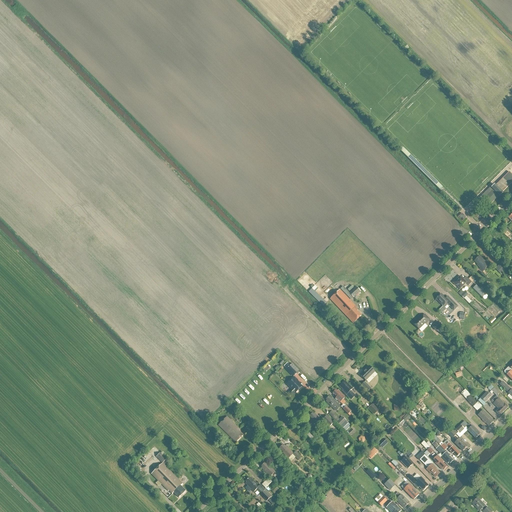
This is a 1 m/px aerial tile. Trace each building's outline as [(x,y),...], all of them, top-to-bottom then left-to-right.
[(402,148),(400,150),(407,158),(410,155),(402,148)] [(487,208),(499,196),(502,193),(511,183),(511,175),(509,173),(495,186),(495,185),(491,189),(493,190),(481,202),(483,204),(481,205),(484,208),(486,206),(487,208)] [(466,218),(462,214),(458,218),(462,222),(466,218)] [(489,266),(479,257),(475,261),(478,265),(477,266),(480,269),(479,269),(482,272),(489,266)] [(505,272),(507,270),(506,269),(501,264),(495,270),(501,275),(504,271),(505,272)] [(463,280),(460,277),(458,279),(457,279),(453,283),(455,286),(456,286),(460,290),(466,284),(469,286),(472,283),(466,277),(463,280)] [(353,298),(360,292),(356,287),(349,294),(349,293),(343,287),(340,289),(350,300),(353,298)] [(477,287),(474,290),(483,299),(487,296),(477,287)] [(326,303),(312,289),(308,292),(323,306),(326,303)] [(355,308),(356,307),(340,290),(330,299),(353,324),(361,316),(357,312),(358,311),(355,308)] [(445,299),(441,295),(436,300),(443,307),(447,303),(454,311),(458,307),(448,297),(445,299)] [(427,323),(430,320),(425,315),(422,318),(420,316),(417,319),(418,320),(413,324),(419,330),(426,322),(427,323)] [(437,332),(443,326),(438,321),(432,327),(437,332)] [(284,367),(286,370),(293,377),(297,373),(290,366),(289,367),(287,364),(284,367)] [(366,381),(375,373),(369,367),(360,375),(366,381)] [(505,378),(501,374),(499,376),(506,383),(508,381),(505,378)] [(294,378),(287,385),(292,390),(294,393),(295,393),(296,393),(302,387),(297,382),(298,381),(294,378)] [(351,400),(355,396),(350,392),(352,390),(345,382),(340,387),(344,390),(343,391),(346,395),(351,400)] [(511,389),(511,390),(511,391),(502,382),(500,385),(511,397),(511,389)] [(360,388),(371,399),(372,398),(368,394),(369,393),(368,392),(371,389),(365,383),(360,388)] [(340,403),(345,398),(338,391),(337,392),(336,390),(333,393),(337,397),(335,399),(340,403)] [(471,396),(465,390),(461,394),(467,400),(470,397),(471,396)] [(486,405),(485,403),(491,396),(486,392),(478,401),(484,407),(486,405)] [(336,412),(340,407),(336,403),(333,399),(332,400),(329,397),(326,400),(327,401),(326,402),(336,412)] [(472,408),(476,404),(470,397),(467,400),(465,401),(472,408)] [(498,409),(495,412),(499,416),(508,408),(504,404),(503,404),(496,397),(492,401),(494,403),(493,404),(498,409)] [(379,408),(374,403),(370,406),(377,413),(380,410),(379,408)] [(489,426),(493,422),(482,410),(478,416),(483,421),(482,421),(485,423),(489,426)] [(337,422),(339,420),(335,416),(335,415),(332,411),(329,414),(337,422)] [(313,429),(317,425),(321,420),(314,414),(313,415),(312,414),(309,417),(312,420),(308,424),(313,429)] [(329,428),(334,423),(327,416),(322,421),(329,428)] [(236,443),(243,436),(239,431),(240,430),(227,417),(218,426),(236,443)] [(343,418),(340,420),(337,423),(346,432),(351,427),(346,422),(347,422),(343,418)] [(397,425),(399,427),(404,423),(405,422),(402,419),(397,425)] [(440,420),(434,426),(437,429),(443,423),(440,420)] [(464,422),(455,430),(459,434),(464,429),(466,427),(468,430),(467,431),(475,439),(480,435),(472,426),(472,427),(469,424),(468,426),(464,422)] [(452,439),(456,436),(451,431),(447,435),(452,439)] [(467,447),(459,439),(455,444),(462,452),(467,447)] [(447,441),(444,443),(450,449),(448,451),(452,454),(453,454),(457,457),(460,454),(447,441)] [(298,461),(301,458),(295,451),(293,453),(288,448),(287,449),(284,446),(283,447),(282,446),(279,449),(283,453),(282,453),(288,459),(293,455),(298,461)] [(436,450),(442,456),(441,457),(448,464),(449,463),(450,464),(453,461),(449,457),(450,456),(446,452),(445,451),(444,452),(439,447),(436,450)] [(378,453),(374,450),(367,457),(371,460),(378,453)] [(179,498),(186,492),(181,487),(183,485),(164,465),(168,461),(161,453),(156,457),(162,464),(151,474),(168,492),(169,491),(172,495),(174,493),(179,498)] [(432,464),(433,464),(424,456),(422,458),(430,466),(426,470),(431,474),(435,478),(440,474),(436,470),(436,469),(432,464)] [(442,469),(443,470),(447,467),(443,463),(444,462),(437,456),(433,460),(436,463),(435,463),(441,470),(442,469)] [(408,469),(413,465),(405,457),(400,462),(408,469)] [(276,472),(275,472),(266,463),(266,464),(264,463),(261,467),(262,468),(261,469),(270,478),(274,474),(277,477),(279,475),(276,472)] [(423,491),(428,486),(424,482),(421,478),(417,482),(411,476),(408,479),(413,484),(414,483),(418,488),(419,487),(423,491)] [(267,501),(270,498),(264,492),(265,490),(261,485),(259,487),(251,478),(250,480),(249,479),(246,482),(247,483),(245,484),(254,493),(257,489),(262,494),(261,495),(267,501)] [(272,483),(268,479),(262,485),(269,492),(271,491),(267,487),(272,483)] [(389,480),(384,485),(390,491),(395,486),(389,480)] [(409,485),(403,490),(413,500),(419,495),(409,485)] [(409,503),(401,495),(401,496),(398,493),(395,496),(398,499),(396,501),(404,509),(409,503)] [(377,503),(381,507),(387,501),(383,497),(377,503)] [(483,511),(491,511),(488,508),(487,509),(485,507),(485,506),(477,499),(472,504),(479,511),(481,510),(483,511)] [(386,508),(390,511),(400,511),(401,511),(392,502),(386,508)]
